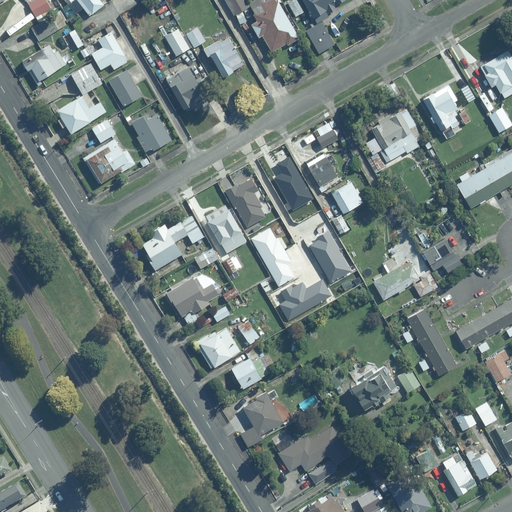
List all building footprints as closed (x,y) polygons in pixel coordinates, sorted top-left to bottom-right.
[(47,0),(33,0),(27,4),(36,18),(53,8),(47,0)] [(64,0),(76,15),(83,9),(90,18),(106,5),(101,0),(64,0)] [(248,21),(243,11),(250,7),(246,0),(226,0),(245,36),(252,33),(246,22),(248,21)] [(276,3),(274,0),(255,0),(250,3),(257,15),(249,20),(258,36),(260,35),(270,52),(286,43),(288,47),(300,40),(278,1),(276,3)] [(295,18),(304,13),(297,0),(288,0),(287,1),(295,18)] [(302,0),(308,10),(316,23),(339,10),(336,6),(346,0),(302,0)] [(50,17),(31,29),(39,42),(58,30),(50,17)] [(197,26),(185,34),(193,48),(206,41),(197,26)] [(175,57),(190,49),(178,28),(163,36),(175,57)] [(77,48),(83,45),(74,29),(67,33),(70,39),(65,42),(70,50),(76,46),(77,48)] [(128,61),(111,32),(98,39),(102,46),(94,51),(91,46),(79,52),(83,58),(91,54),(100,71),(111,65),(113,69),(128,61)] [(218,41),(204,49),(209,58),(211,56),(224,79),(235,73),(233,70),(244,64),(229,37),(219,43),(218,41)] [(50,46),(22,62),(37,87),(58,75),(56,73),(67,66),(58,51),(54,53),(50,46)] [(482,64),(478,66),(490,86),(493,84),(498,93),(500,92),(503,97),(511,91),(511,56),(507,47),(481,62),(482,64)] [(100,102),(94,105),(87,95),(103,84),(89,62),(70,74),(83,94),(58,111),(62,116),(57,119),(63,128),(66,126),(71,135),(106,112),(100,102)] [(204,95),(189,67),(166,79),(185,113),(195,107),(192,101),(204,95)] [(126,69),(108,79),(122,105),(140,95),(126,69)] [(453,129),(462,124),(455,113),(459,110),(454,101),(458,98),(448,82),(421,97),(432,115),(429,117),(433,123),(435,122),(445,139),(456,133),(453,129)] [(511,118),(504,105),(487,115),(500,136),(511,129),(511,118)] [(408,154),(420,147),(405,121),(413,117),(406,106),(379,121),(380,122),(370,128),(375,137),(365,142),(372,155),(380,151),(386,162),(407,151),(408,154)] [(144,115),(131,123),(138,135),(135,136),(147,157),(174,142),(157,113),(147,119),(144,115)] [(107,118),(92,127),(102,143),(117,135),(107,118)] [(120,147),(106,156),(115,171),(120,168),(123,172),(135,164),(124,148),(122,149),(120,147)] [(456,182),(469,206),(511,183),(511,151),(495,160),(494,158),(484,163),(486,166),(469,175),(467,171),(459,176),(461,180),(456,182)] [(336,176),(322,153),(304,163),(318,186),(336,176)] [(352,160),(347,158),(345,161),(341,159),(339,162),(349,166),(352,160)] [(303,212),(306,216),(320,208),(297,167),(274,179),(279,189),(278,190),(282,199),(290,195),(293,200),(296,199),(303,212)] [(360,202),(349,181),(329,192),(340,213),(360,202)] [(235,199),(238,205),(246,219),(251,216),(257,227),(262,225),(267,234),(254,241),(263,258),(290,243),(280,226),(279,227),(272,215),(275,213),(259,185),(252,190),(253,191),(249,193),(248,191),(235,199)] [(226,253),(248,240),(228,205),(206,217),(207,219),(205,220),(218,243),(220,242),(226,253)] [(145,256),(154,269),(182,253),(175,242),(187,235),(193,245),(205,238),(190,213),(167,227),(164,222),(149,231),(152,236),(141,243),(148,254),(145,256)] [(340,214),(333,217),(341,231),(348,227),(340,214)] [(445,238),(421,252),(432,270),(442,265),(445,271),(462,261),(456,252),(454,253),(445,238)] [(211,247),(193,257),(200,269),(218,258),(211,247)] [(221,259),(229,275),(243,267),(235,252),(221,259)] [(395,257),(382,263),(388,273),(372,281),(381,298),(412,282),(420,297),(439,288),(430,270),(419,276),(411,262),(400,268),(395,258),(395,257)] [(201,272),(194,275),(164,292),(177,316),(182,313),(188,324),(199,318),(195,311),(210,303),(208,299),(218,294),(213,283),(216,281),(214,278),(201,272)] [(234,286),(222,293),(226,300),(238,293),(234,286)] [(511,321),(511,297),(455,328),(465,347),(511,321)] [(226,305),(212,312),(216,321),(231,314),(226,305)] [(456,364),(424,308),(406,318),(437,374),(456,364)] [(250,319),(238,327),(250,343),(261,335),(250,319)] [(214,329),(194,342),(211,368),(242,349),(236,338),(238,337),(234,330),(230,332),(226,325),(216,331),(214,329)] [(410,329),(402,333),(407,343),(414,339),(410,329)] [(482,355),(481,356),(494,383),(511,374),(505,360),(509,358),(504,349),(496,353),(493,346),(490,347),(487,341),(478,346),(482,355)] [(269,373),(263,364),(254,348),(246,352),(248,356),(229,367),(241,388),(269,373)] [(425,358),(418,362),(423,372),(431,367),(425,358)] [(385,366),(348,385),(361,409),(378,400),(380,403),(390,397),(387,391),(396,387),(385,366)] [(409,368),(396,375),(404,390),(417,382),(409,368)] [(281,421),(265,389),(249,397),(251,401),(242,405),(251,425),(238,431),(245,445),(276,430),(273,425),(281,421)] [(488,400),(475,407),(485,425),(486,425),(488,427),(494,424),(492,422),(498,418),(488,400)] [(469,408),(455,416),(462,430),(477,423),(469,408)] [(511,421),(505,425),(506,428),(503,429),(500,424),(495,428),(511,458),(511,457),(511,421)] [(330,459),(336,466),(338,464),(352,456),(332,425),(311,439),(307,432),(295,440),(292,435),(276,446),(279,451),(277,452),(289,470),(300,463),(305,471),(328,456),(330,459)] [(478,478),(497,467),(487,450),(481,454),(479,451),(475,453),(473,450),(465,455),(478,478)] [(445,467),(441,469),(456,495),(477,484),(464,459),(459,462),(455,453),(442,460),(445,467)] [(0,478),(12,471),(4,458),(0,460),(0,478)] [(415,468),(386,482),(401,511),(424,511),(423,509),(431,505),(421,487),(424,485),(415,468)] [(20,482),(0,493),(0,511),(29,497),(20,482)] [(368,511),(371,511),(382,503),(373,487),(356,497),(364,511),(368,511)] [(333,500),(328,491),(306,504),(308,507),(301,511),(343,511),(339,504),(339,503),(336,498),(333,500)] [(382,503),(371,511),(391,511),(387,503),(383,505),(382,503)]
